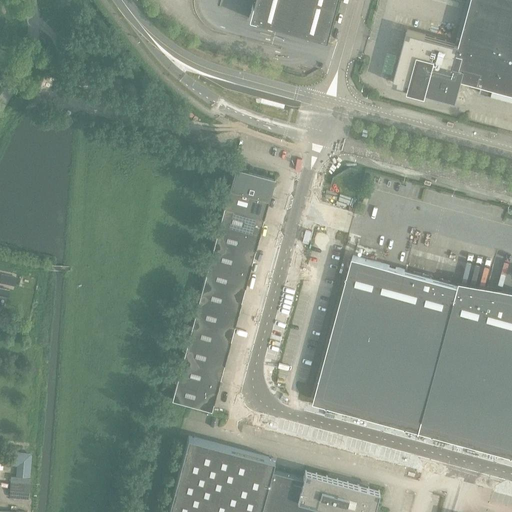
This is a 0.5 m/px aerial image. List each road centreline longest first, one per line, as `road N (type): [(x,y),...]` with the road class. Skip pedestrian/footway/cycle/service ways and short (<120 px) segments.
road 1 (unclassified): [(511,473),(278,411),(257,395),(255,371),(318,135)]
road 2 (secondary): [(149,36),(180,81),(201,96),(318,135)]
road 3 (secondary): [(318,135),(511,187)]
road 4 (secondary): [(328,104),(207,70),(149,36)]
road 5 (secondary): [(511,154),(328,104)]
